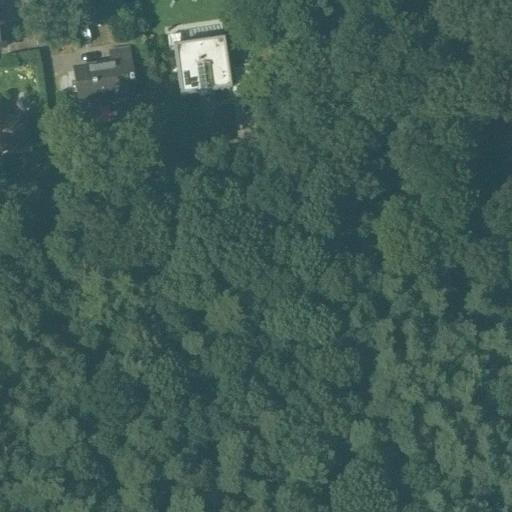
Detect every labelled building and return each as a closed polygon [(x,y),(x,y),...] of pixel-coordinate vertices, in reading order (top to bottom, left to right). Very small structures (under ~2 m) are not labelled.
[(211,43),(210,37),(186,40),(187,46),(174,48),(181,98),(200,95),(200,96),(213,94),(213,93),(229,91),(231,91),(228,70),(224,41),(211,43)] [(128,51),(111,54),(112,66),(130,63),(128,51)] [(112,66),(74,70),(80,111),(99,109),(97,100),(131,95),(130,85),(133,84),(130,63),(112,66)] [(249,67),(228,70),(231,91),(229,91),(231,100),(253,96),(249,67)] [(0,150),(17,148),(28,147),(27,139),(24,137),(22,120),(8,122),(7,117),(6,109),(3,105),(0,102),(0,150)]
